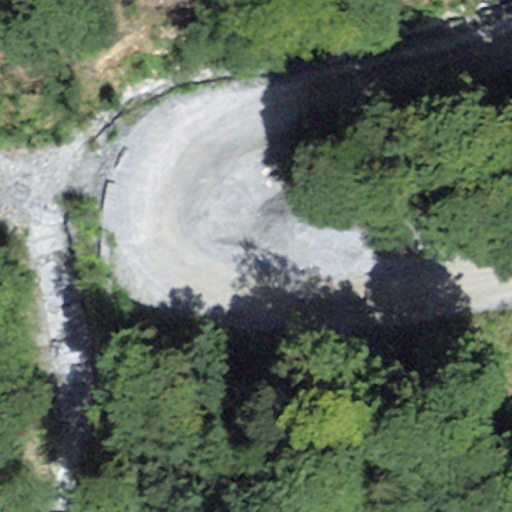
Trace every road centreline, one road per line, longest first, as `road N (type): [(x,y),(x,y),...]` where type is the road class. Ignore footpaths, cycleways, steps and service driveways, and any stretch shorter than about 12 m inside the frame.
road 1 (unclassified): [(511,278),(295,289),(218,284),(184,274),(148,232),(146,191),(177,143),(415,42)]
road 2 (track): [(0,166),(146,191)]
